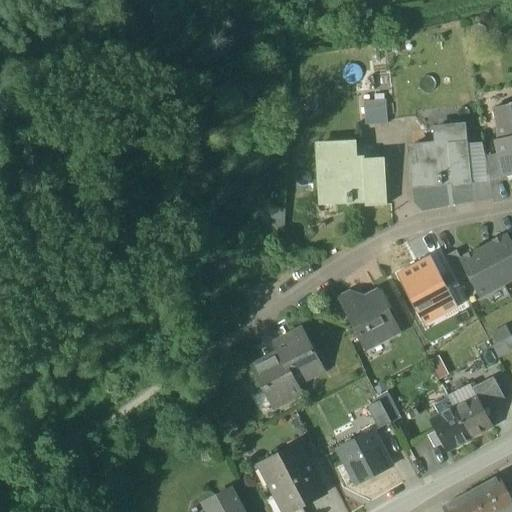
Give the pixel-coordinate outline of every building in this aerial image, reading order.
[(363,102),(364,126),(387,124),(386,100),(363,102)] [(493,109),(500,140),(511,137),(511,104),(511,105),(511,104),(509,104),(509,105),(493,109)] [(439,131),(441,145),(467,142),(465,126),(434,129),(434,132),(439,131)] [(511,176),(511,137),(500,140),(496,141),(499,155),(504,178),(511,176)] [(411,148),(415,188),(416,188),(416,181),(436,178),(437,186),(441,185),(440,178),(451,177),(451,184),(452,188),(472,186),(472,184),(467,144),(467,142),(441,145),(436,145),(411,148)] [(467,144),(472,184),(487,183),(485,158),(481,144),(467,144)] [(318,147),(318,163),(349,161),(348,145),(318,147)] [(485,158),(489,182),(504,178),(499,155),(485,158)] [(364,200),(364,207),(386,206),(383,159),(349,161),(318,163),(320,197),(347,196),(347,201),(364,200)] [(440,178),(441,185),(451,184),(451,177),(440,178)] [(416,181),(416,188),(437,186),(436,178),(416,181)] [(347,196),(320,197),(321,205),(347,204),(347,201),(347,196)] [(284,209),(281,209),(264,209),(264,229),(283,234),(284,209)] [(507,236),(501,238),(493,243),(483,248),(502,285),(511,280),(511,245),(510,243),(507,236)] [(483,248),(473,254),(464,258),(460,260),(459,261),(468,278),(479,298),(502,285),(483,248)] [(444,257),(458,284),(468,278),(459,261),(460,260),(456,251),(444,257)] [(430,257),(396,275),(423,326),(457,308),(430,257)] [(339,300),(366,349),(397,332),(376,291),(364,298),(351,293),(339,300)] [(489,334),(495,345),(511,336),(506,325),(489,334)] [(275,346),(280,355),(295,383),(322,369),(303,332),(275,346)] [(492,347),(498,360),(511,352),(511,336),(495,345),(492,347)] [(299,392),(295,383),(280,355),(252,369),(263,391),(271,406),(299,392)] [(449,375),(439,357),(429,362),(439,381),(449,375)] [(477,397),(484,410),(504,399),(493,378),(472,390),(476,397),(477,397)] [(271,406),(263,391),(251,398),(259,413),(271,406)] [(378,397),(380,402),(390,422),(400,417),(387,392),(378,397)] [(452,405),(453,408),(431,420),(448,451),(470,439),(493,427),(484,410),(477,397),(476,397),(466,402),(464,399),(452,405)] [(378,428),(390,422),(380,402),(368,408),(378,428)] [(333,451),(353,490),(391,470),(370,432),(333,451)] [(271,491),(273,495),(313,475),(297,444),(257,465),(258,466),(263,464),(275,489),(271,491)] [(258,466),(271,491),(275,489),(263,464),(258,466)] [(324,495),(313,475),(273,495),(281,511),(291,511),(302,507),(324,495)] [(511,511),(511,500),(500,477),(471,492),(481,511),(511,511)] [(243,511),(240,505),(237,507),(229,491),(205,503),(208,509),(201,511),(243,511)] [(481,511),(471,492),(442,508),(444,511),(481,511)]
